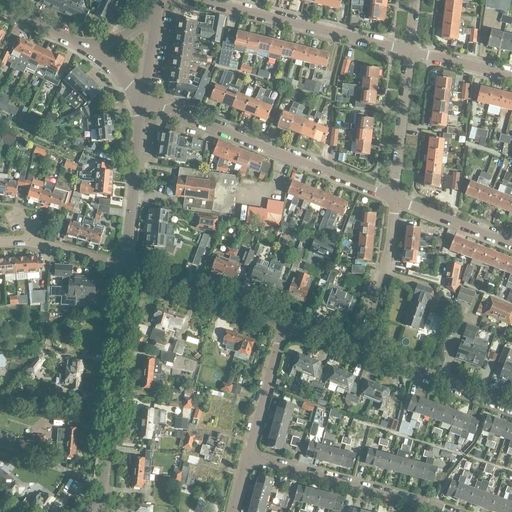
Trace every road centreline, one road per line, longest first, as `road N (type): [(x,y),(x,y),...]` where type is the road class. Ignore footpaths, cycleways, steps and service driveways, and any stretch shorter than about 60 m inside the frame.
road 1 (residential): [(392,198),(141,100)]
road 2 (residential): [(102,491),(126,267)]
road 3 (residential): [(409,51),(197,0)]
road 4 (residential): [(247,457),(446,511)]
road 5 (residential): [(126,267),(141,100)]
road 6 (residential): [(282,323),(126,267)]
road 7 (residential): [(363,352),(511,407)]
road 8 (residential): [(363,352),(392,198)]
road 9 (residential): [(392,198),(409,51)]
road 10 (residential): [(247,457),(282,323)]
road 11 (residential): [(126,267),(33,241),(0,241)]
road 12 (residential): [(511,244),(392,198)]
